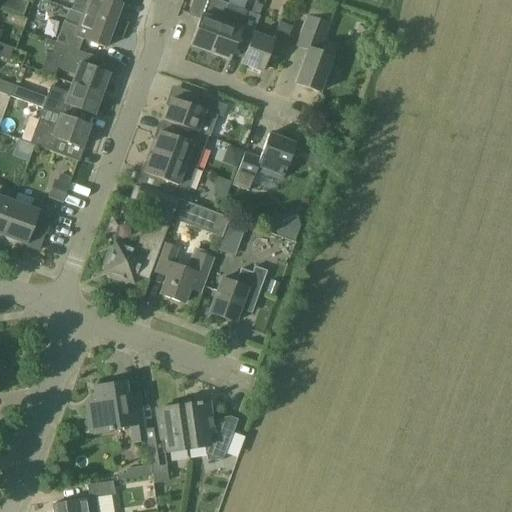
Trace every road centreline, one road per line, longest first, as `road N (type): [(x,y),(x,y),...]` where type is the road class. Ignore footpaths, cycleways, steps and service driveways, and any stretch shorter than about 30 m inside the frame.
road 1 (residential): [(150,49),(58,302)]
road 2 (residential): [(5,511),(83,312)]
road 3 (residential): [(243,371),(83,312)]
road 4 (residential): [(277,97),(150,49)]
